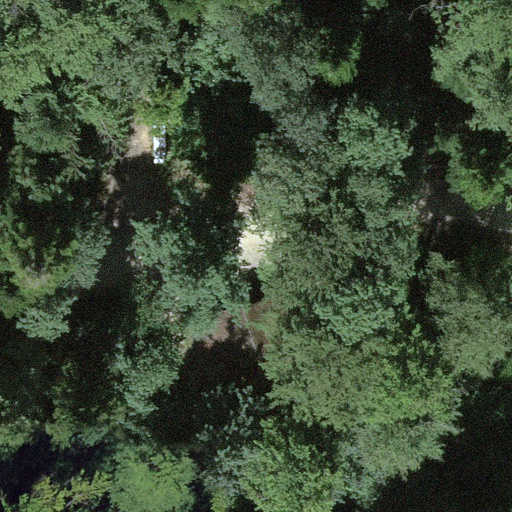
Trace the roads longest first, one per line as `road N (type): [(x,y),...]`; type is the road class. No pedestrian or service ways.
road 1 (track): [(0,279),(430,204),(511,228)]
road 2 (track): [(218,511),(176,246)]
road 3 (track): [(145,0),(176,246)]
